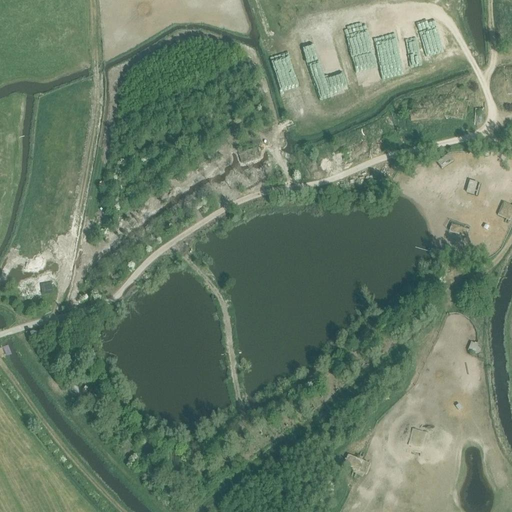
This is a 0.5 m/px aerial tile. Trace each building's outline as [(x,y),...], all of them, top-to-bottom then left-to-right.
[(462,106),(451,105),(450,119),(467,121),(468,114),(461,113),(462,106)] [(485,109),(476,108),(474,125),(482,126),(485,109)] [(441,170),(453,162),(448,156),(437,163),(441,170)] [(480,185),(470,182),(466,193),(476,196),(480,185)] [(511,206),(504,203),(498,217),(510,222),(511,218),(511,206)] [(469,231),(453,225),(450,233),(467,238),(469,231)] [(41,285),(42,295),(51,294),(50,284),(41,285)] [(486,351),(485,350),(485,349),(485,348),(484,347),(482,346),(481,345),(482,342),(481,345),(478,344),(478,345),(474,343),(471,351),(474,353),(474,354),(476,355),(475,358),(476,358),(477,355),(478,356),(480,356),(481,356),(482,355),(484,354),(485,354),(486,351)] [(73,387),(70,393),(79,399),(89,404),(94,397),(91,395),(93,391),(84,387),(81,391),(73,387)] [(432,433),(420,429),(415,444),(426,448),(432,433)] [(367,462),(352,456),(349,465),(363,471),(367,462)]
